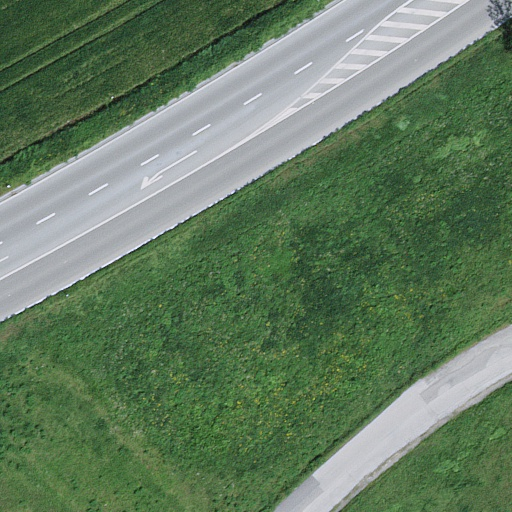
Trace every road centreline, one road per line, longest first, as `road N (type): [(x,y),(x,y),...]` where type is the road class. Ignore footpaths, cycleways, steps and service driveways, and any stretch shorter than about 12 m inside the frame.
road 1 (tertiary): [(0,260),(239,127),(441,0)]
road 2 (residential): [(511,361),(373,454),(310,511)]
